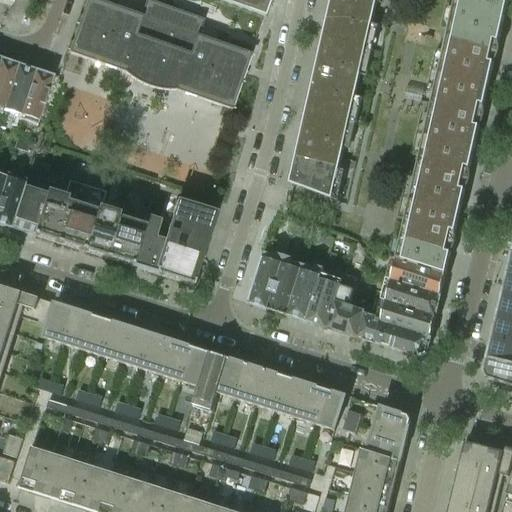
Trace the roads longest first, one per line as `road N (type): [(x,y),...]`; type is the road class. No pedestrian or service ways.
road 1 (residential): [(210,322),(301,0)]
road 2 (residential): [(445,400),(210,322)]
road 3 (residential): [(210,322),(0,257)]
road 4 (residential): [(445,400),(498,192)]
